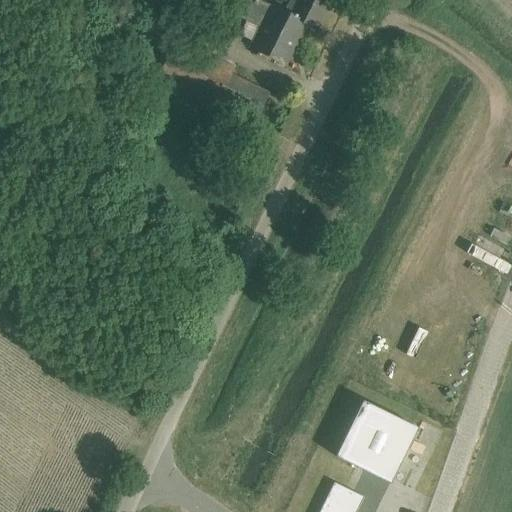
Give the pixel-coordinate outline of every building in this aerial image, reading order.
[(156,0),(185,14),(191,0),(156,0)] [(309,0),(306,0),(296,22),(261,5),(244,41),(258,48),(255,56),(290,73),(309,33),(319,38),(332,11),(309,0)] [(179,56),(170,76),(266,123),(276,104),(179,56)] [(336,448),(388,473),(414,419),(362,394),(336,448)] [(316,511),(350,511),(359,493),(330,481),(316,511)]
